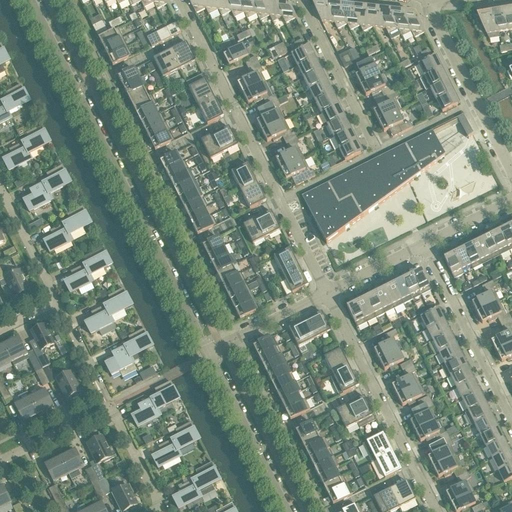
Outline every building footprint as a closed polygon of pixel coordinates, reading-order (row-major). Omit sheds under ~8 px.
[(154,4),(152,0),(140,0),(141,2),(141,3),(144,9),(154,4)] [(164,0),(152,0),(154,4),(157,10),(166,5),(167,5),(164,0)] [(206,9),(201,0),(188,0),(196,15),(205,10),(206,9)] [(219,11),(213,0),(201,0),(206,9),(205,10),(209,16),(218,11),(219,11)] [(231,12),(225,0),(213,0),(219,11),(218,11),(221,17),(231,13),(231,12)] [(244,14),(237,0),(225,0),(231,12),(231,13),(234,19),(244,14)] [(257,15),(249,0),(237,0),(244,14),(247,20),(257,15)] [(270,17),(261,0),(249,0),(257,15),(260,22),(269,17),(270,17)] [(283,18),(274,0),(271,0),(261,0),(270,17),(269,17),(273,23),(282,18),(283,18)] [(287,2),(274,0),(283,18),(282,18),(285,24),(295,20),(296,20),(287,2)] [(312,5),(321,23),(322,23),(334,24),(335,24),(326,6),(324,6),(312,5)] [(339,8),(326,6),(335,24),(334,24),(337,30),(347,25),(339,8)] [(352,9),(339,8),(347,25),(350,32),(360,27),(352,9)] [(364,10),(352,9),(360,27),(363,33),(372,28),(373,28),(364,10)] [(377,12),(364,10),(373,28),(385,30),(386,30),(377,12)] [(390,13),(377,12),(386,30),(385,30),(389,36),(391,40),(400,36),(398,31),(399,31),(390,13)] [(509,31),(511,30),(511,12),(500,14),(509,31)] [(403,15),(390,13),(399,31),(398,31),(400,36),(401,37),(411,33),(411,32),(403,15)] [(132,22),(138,19),(135,14),(129,17),(132,22)] [(498,33),(509,31),(500,14),(489,16),(498,33)] [(416,16),(403,15),(411,32),(411,33),(414,39),(424,34),(425,34),(416,16)] [(500,38),(498,33),(489,16),(478,17),(489,40),(500,38)] [(117,26),(123,24),(120,18),(114,21),(117,26)] [(111,29),(117,26),(114,21),(109,24),(111,29)] [(97,36),(107,31),(102,22),(92,27),(97,36)] [(171,38),(181,33),(176,23),(166,28),(171,38)] [(161,43),(171,38),(166,28),(157,33),(161,43)] [(103,49),(123,39),(118,29),(99,39),(103,49)] [(245,39),(251,37),(248,31),(242,34),(245,39)] [(152,48),(161,43),(157,33),(147,38),(152,48)] [(239,42),(245,39),(242,34),(237,37),(239,42)] [(108,58),(128,48),(123,39),(103,49),(108,58)] [(229,41),(223,44),(226,49),(232,46),(235,44),(233,39),(229,41)] [(298,49),(304,46),(301,41),(295,43),(298,49)] [(292,52),(298,49),(295,43),(290,46),(292,52)] [(186,44),(170,52),(180,71),(196,62),(186,44)] [(220,52),(226,49),(223,44),(217,47),(220,52)] [(276,53),(279,58),(288,53),(283,44),(274,49),(276,53)] [(10,63),(1,45),(0,45),(0,75),(5,73),(2,66),(10,63)] [(374,55),(380,52),(377,46),(371,49),(374,55)] [(241,61),(248,58),(243,47),(236,51),(234,48),(228,52),(229,54),(224,57),(229,67),(234,65),(235,67),(242,64),(241,61)] [(298,67),(313,59),(307,47),(292,55),(298,67)] [(113,67),(132,57),(128,48),(108,58),(113,67)] [(273,61),(279,58),(276,53),(274,49),(267,52),(270,56),(273,61)] [(361,61),(358,56),(354,49),(349,52),(355,64),(361,61)] [(368,58),(374,55),(371,49),(366,52),(368,58)] [(425,59),(431,56),(428,51),(422,54),(425,59)] [(159,57),(153,60),(163,79),(168,76),(180,71),(170,52),(159,57)] [(345,69),(355,64),(349,52),(339,57),(345,69)] [(419,62),(425,59),(422,54),(416,57),(419,62)] [(366,62),(354,68),(354,69),(357,67),(359,72),(360,74),(355,77),(360,87),(380,77),(374,65),(379,62),(377,57),(366,62)] [(256,58),(245,63),(248,69),(258,63),(256,58)] [(424,78),(440,70),(434,58),(418,65),(424,78)] [(304,79),(319,71),(313,59),(298,67),(304,79)] [(405,69),(411,66),(408,60),(403,63),(405,69)] [(243,82),(238,85),(243,95),(262,85),(266,83),(261,74),(263,72),(258,63),(248,69),(251,75),(242,80),(243,82)] [(400,72),(405,69),(403,63),(397,66),(400,72)] [(123,87),(139,80),(134,70),(118,78),(123,87)] [(440,70),(424,78),(420,80),(426,92),(430,89),(446,82),(440,70)] [(309,91),(325,83),(319,71),(304,79),(309,91)] [(380,77),(360,87),(366,97),(371,95),(372,97),(381,93),(384,98),(395,92),(392,87),(390,88),(383,75),(380,77)] [(127,97),(143,89),(139,80),(123,87),(127,97)] [(198,107),(214,99),(205,81),(189,89),(198,107)] [(436,101),(452,93),(446,82),(430,89),(436,101)] [(262,85),(243,95),(248,105),(253,102),(254,105),(263,100),(267,107),(278,101),(275,96),(273,97),(266,83),(262,85)] [(315,103),(331,95),(325,83),(309,91),(315,103)] [(12,99),(2,103),(8,115),(8,114),(11,121),(29,112),(26,105),(30,103),(21,86),(9,92),(12,99)] [(148,98),(148,97),(143,89),(127,97),(132,106),(148,98)] [(378,110),(373,113),(378,123),(398,113),(398,114),(402,112),(395,99),(398,98),(395,92),(384,98),(386,103),(377,108),(378,110)] [(442,113),(458,106),(452,93),(436,101),(442,113)] [(153,107),(156,105),(151,95),(148,97),(148,98),(132,106),(137,115),(152,107),(153,107)] [(321,114),(337,107),(331,95),(315,103),(321,114)] [(207,126),(224,117),(214,99),(198,107),(207,126)] [(262,120),(257,122),(262,133),(285,121),(280,111),(278,108),(280,106),(278,101),(267,107),(258,111),(261,117),(262,120)] [(0,133),(14,126),(11,121),(8,114),(8,115),(2,103),(0,104),(0,133)] [(157,116),(157,115),(153,107),(152,107),(137,115),(141,124),(157,116)] [(327,126),(343,118),(337,107),(321,114),(327,126)] [(398,113),(378,123),(384,133),(389,131),(390,133),(393,138),(402,134),(413,128),(410,123),(404,126),(403,124),(398,114),(398,113)] [(146,133),(165,123),(161,114),(157,115),(157,116),(141,124),(146,133)] [(468,140),(473,136),(463,117),(458,119),(468,140)] [(333,138),(349,130),(343,118),(327,126),(333,138)] [(285,121),(262,133),(267,143),(272,140),(273,143),(277,141),(279,145),(281,147),(286,144),(297,139),(294,134),(292,135),(285,121)] [(170,132),(166,124),(165,123),(146,133),(150,142),(170,132)] [(28,155),(29,155),(51,144),(42,127),(29,133),(32,139),(23,144),(28,155)] [(222,155),(238,147),(229,128),(212,136),(222,155)] [(339,150),(355,142),(349,130),(333,138),(339,150)] [(170,132),(150,142),(155,152),(175,142),(170,132)] [(326,245),(445,157),(432,132),(302,197),(326,245)] [(211,161),(222,155),(212,136),(201,142),(211,161)] [(281,158),(276,160),(281,171),(304,159),(297,145),(299,144),(297,139),(286,144),(289,151),(280,155),(281,158)] [(345,162),(361,154),(355,142),(339,150),(345,162)] [(32,161),(29,155),(28,155),(23,144),(12,149),(15,156),(4,161),(9,173),(32,161)] [(176,154),(160,162),(165,172),(181,164),(181,163),(176,154)] [(304,159),(281,171),(286,181),(291,178),(292,181),(296,187),(305,182),(316,177),(313,172),(311,173),(304,159)] [(181,164),(165,172),(170,181),(186,173),(189,171),(185,162),(181,163),(181,164)] [(241,192),(257,183),(247,165),(231,173),(241,192)] [(49,196),(71,185),(62,167),(50,174),(53,180),(43,185),(49,196)] [(186,173),(170,181),(174,190),(190,182),(194,180),(190,172),(189,171),(186,173)] [(190,182),(174,190),(179,199),(195,191),(199,189),(194,180),(190,182)] [(250,210),(266,202),(257,183),(241,192),(250,210)] [(52,202),(49,196),(43,185),(33,190),(36,196),(24,202),(30,213),(52,202)] [(195,191),(179,199),(184,208),(199,200),(203,199),(203,198),(199,189),(195,191)] [(199,200),(184,208),(188,217),(204,209),(204,210),(208,208),(203,199),(199,200)] [(69,237),(70,237),(91,226),(83,208),(70,214),(73,221),(64,226),(69,237)] [(204,209),(188,217),(193,226),(209,219),(208,218),(204,210),(204,209)] [(264,239),(281,231),(271,212),(255,221),(264,239)] [(209,219),(193,226),(198,236),(217,226),(212,216),(208,218),(209,219)] [(253,245),(264,239),(255,221),(243,226),(253,245)] [(73,243),(70,237),(69,237),(64,226),(53,231),(56,237),(44,243),(50,254),(73,243)] [(511,250),(511,234),(509,228),(508,227),(499,232),(507,248),(509,252),(511,250)] [(507,248),(499,232),(490,236),(491,237),(498,252),(499,252),(501,256),(509,252),(507,248)] [(498,252),(491,237),(490,236),(481,241),(491,261),(501,256),(499,252),(498,252)] [(219,239),(203,247),(208,256),(223,248),(219,239)] [(482,266),(491,261),(481,241),(472,245),(472,246),(482,266)] [(482,266),(472,246),(472,245),(463,250),(471,266),(470,266),(472,270),(482,266)] [(223,248),(208,256),(212,265),(228,257),(223,248)] [(90,278),(90,277),(112,266),(103,249),(90,255),(94,262),(84,266),(90,278)] [(283,276),(299,268),(290,250),(274,258),(283,276)] [(462,271),(462,270),(470,266),(471,266),(463,250),(454,255),(454,256),(462,271)] [(228,257),(212,265),(217,275),(233,267),(237,264),(232,255),(228,257)] [(462,271),(454,256),(454,255),(444,259),(454,280),(464,275),(462,270),(462,271)] [(93,284),(90,277),(90,278),(84,266),(74,271),(77,278),(65,284),(71,295),(93,284)] [(233,267),(217,275),(221,284),(237,276),(237,275),(233,267)] [(11,271),(3,275),(0,268),(0,282),(5,280),(15,299),(30,291),(20,271),(13,275),(11,271)] [(308,286),(299,268),(283,276),(286,282),(280,285),(286,296),(292,293),(292,294),(308,286)] [(412,277),(421,296),(431,291),(421,271),(411,276),(412,277)] [(237,276),(221,284),(226,293),(246,283),(241,273),(237,275),(237,276)] [(421,296),(412,277),(411,276),(402,280),(412,301),(421,296)] [(403,305),(412,301),(402,280),(393,285),(394,286),(403,305)] [(477,301),(472,304),(477,314),(500,303),(493,289),(495,288),(492,282),(481,288),(485,294),(476,299),(477,301)] [(246,283),(226,293),(231,302),(250,292),(246,283)] [(403,305),(394,286),(393,285),(384,290),(394,310),(403,305)] [(102,299),(108,296),(105,290),(99,293),(102,299)] [(110,318),(111,318),(132,307),(124,290),(111,296),(114,302),(104,307),(110,318)] [(385,314),(394,310),(384,290),(375,294),(375,295),(385,314)] [(250,292),(231,302),(235,311),(255,301),(250,293),(250,292)] [(385,314),(375,295),(375,294),(366,299),(376,319),(385,314)] [(367,324),(376,319),(366,299),(357,303),(357,304),(367,324)] [(255,301),(235,311),(240,321),(256,313),(260,311),(255,301)] [(367,324),(357,304),(357,303),(347,308),(357,328),(367,324)] [(500,303),(477,314),(482,324),(487,322),(488,324),(498,320),(501,326),(511,320),(509,315),(507,316),(500,303)] [(116,330),(111,318),(110,318),(104,307),(94,312),(97,319),(85,325),(91,336),(99,331),(102,337),(116,330)] [(436,310),(421,318),(427,330),(442,322),(436,310)] [(315,340),(331,332),(322,313),(305,321),(315,340)] [(496,340),(491,342),(496,353),(511,344),(511,321),(511,320),(501,326),(504,333),(495,337),(496,340)] [(298,348),(315,340),(305,321),(289,330),(298,348)] [(442,322),(427,330),(433,342),(448,334),(442,322)] [(47,349),(54,345),(45,326),(31,333),(41,352),(35,354),(42,370),(50,366),(45,355),(47,349)] [(145,352),(153,348),(144,330),(131,337),(135,343),(125,348),(133,363),(147,356),(145,352)] [(122,341),(128,337),(125,331),(119,335),(122,341)] [(392,339),(398,336),(395,331),(375,341),(379,348),(374,351),(379,361),(398,352),(392,339)] [(433,342),(428,344),(434,356),(438,354),(454,346),(448,334),(433,342)] [(274,349),(278,347),(273,337),(253,347),(258,357),(274,349)] [(17,340),(4,346),(12,363),(14,367),(23,362),(29,359),(36,373),(42,370),(35,356),(33,351),(32,351),(33,352),(27,355),(23,346),(21,347),(17,340)] [(511,344),(496,353),(501,363),(507,360),(508,363),(511,360),(511,344)] [(4,346),(0,348),(0,368),(12,363),(4,346)] [(454,346),(438,354),(444,366),(460,358),(454,346)] [(282,356),(278,347),(274,349),(258,357),(263,366),(279,358),(278,358),(282,356)] [(137,371),(133,363),(125,348),(115,353),(118,359),(106,365),(112,376),(120,372),(122,378),(137,371)] [(333,377),(350,369),(340,350),(324,358),(333,377)] [(396,366),(404,362),(398,352),(379,361),(384,372),(389,369),(391,371),(398,368),(396,366)] [(267,375),(287,365),(282,356),(278,358),(279,358),(263,366),(267,375)] [(444,366),(441,367),(447,379),(450,377),(466,370),(460,358),(444,366)] [(405,378),(416,372),(411,361),(400,367),(405,378)] [(272,384),(291,374),(287,365),(267,375),(272,384)] [(52,371),(50,372),(48,367),(43,370),(50,384),(56,381),(66,400),(81,393),(71,373),(63,378),(61,374),(52,371)] [(339,397),(359,387),(350,369),(333,377),(330,378),(339,397)] [(42,370),(36,373),(43,387),(49,384),(42,370)] [(466,370),(450,377),(456,389),(472,381),(466,370)] [(277,393),(296,384),(291,374),(272,384),(277,393)] [(397,397),(420,386),(415,375),(404,381),(403,378),(396,382),(397,384),(392,387),(397,397)] [(472,381),(456,389),(462,401),(478,393),(472,381)] [(157,412),(157,411),(179,400),(170,383),(158,389),(161,396),(151,400),(157,412)] [(297,395),(301,393),(296,384),(277,393),(281,403),(297,395)] [(414,401),(425,396),(420,386),(397,397),(402,407),(407,405),(409,407),(415,404),(414,401)] [(0,392),(6,405),(13,402),(6,388),(0,391),(0,392)] [(45,390),(30,398),(38,415),(51,408),(48,400),(49,399),(45,390)] [(21,403),(15,406),(19,414),(21,414),(25,421),(38,415),(30,398),(29,396),(27,393),(19,398),(20,401),(21,403)] [(478,393),(462,401),(468,413),(484,405),(478,393)] [(301,404),(301,403),(297,395),(281,403),(286,412),(301,404)] [(376,421),(374,416),(364,397),(348,406),(357,425),(359,429),(376,421)] [(429,397),(418,402),(420,408),(431,402),(429,397)] [(160,418),(157,411),(157,412),(151,400),(141,405),(144,412),(132,418),(138,429),(160,418)] [(301,404),(286,412),(290,421),(310,411),(305,401),(301,403),(301,404)] [(415,420),(410,422),(415,433),(434,423),(428,410),(434,408),(431,402),(420,408),(411,412),(414,417),(415,420)] [(468,413),(465,415),(471,426),(474,425),(490,417),(484,405),(468,413)] [(346,430),(357,425),(348,406),(336,411),(346,430)] [(490,417),(474,425),(480,436),(495,429),(490,417)] [(434,423),(415,433),(420,443),(425,440),(427,443),(436,438),(438,443),(449,438),(446,433),(445,433),(439,421),(434,423)] [(317,434),(320,432),(315,422),(296,432),(301,441),(316,433),(317,434)] [(181,436),(172,441),(177,452),(181,458),(180,458),(195,450),(192,445),(200,441),(191,424),(178,430),(181,436)] [(495,429),(480,436),(486,448),(501,440),(495,429)] [(321,442),(317,434),(316,433),(301,441),(305,451),(321,442)] [(371,463),(376,461),(392,453),(383,435),(362,445),(371,463)] [(109,449),(108,450),(102,438),(87,445),(97,465),(104,461),(105,463),(114,458),(109,449)] [(433,456),(428,458),(433,469),(456,457),(450,444),(452,443),(449,438),(438,443),(429,448),(432,453),(433,456)] [(310,460),(329,450),(324,440),(321,442),(305,451),(310,460)] [(501,440),(486,448),(492,460),(507,452),(501,440)] [(164,452),(153,458),(158,470),(181,458),(177,452),(172,441),(161,446),(164,452)] [(314,469),(334,459),(329,450),(310,460),(314,469)] [(84,468),(79,459),(78,460),(74,452),(60,459),(69,475),(71,481),(72,480),(72,481),(81,476),(78,471),(84,468)] [(511,461),(507,452),(492,460),(498,472),(511,464),(511,461)] [(385,479),(401,471),(392,453),(376,461),(385,479)] [(456,457),(433,469),(438,479),(443,476),(444,479),(454,474),(456,479),(467,474),(464,468),(462,469),(456,457)] [(53,483),(69,475),(60,459),(47,466),(51,473),(49,474),(53,483)] [(335,470),(339,468),(334,459),(314,469),(319,478),(335,470)] [(212,486),(220,482),(211,464),(198,471),(202,477),(192,482),(201,499),(201,498),(215,491),(212,486)] [(511,464),(498,472),(504,484),(511,479),(511,464)] [(99,482),(94,472),(92,468),(85,472),(92,485),(99,482)] [(99,482),(104,479),(99,469),(94,472),(99,482)] [(339,479),(339,478),(335,470),(319,478),(323,487),(339,479)] [(467,474),(456,479),(459,485),(470,479),(467,474)] [(328,496),(348,486),(343,477),(339,478),(339,479),(323,487),(328,496)] [(118,486),(111,490),(105,479),(104,479),(99,482),(106,496),(112,493),(121,511),(124,511),(129,509),(130,510),(133,509),(136,507),(136,506),(137,506),(128,487),(120,491),(118,486)] [(99,499),(106,496),(99,482),(92,485),(99,499)] [(203,503),(201,498),(201,499),(192,482),(182,487),(185,493),(173,499),(179,510),(187,506),(189,510),(203,503)] [(406,482),(390,490),(399,509),(416,501),(406,482)] [(470,495),(474,493),(469,483),(458,488),(457,485),(450,489),(451,491),(446,494),(451,504),(470,495)] [(333,506),(352,496),(348,486),(328,496),(333,506)] [(56,504),(62,500),(55,487),(49,490),(56,504)] [(7,495),(5,496),(1,488),(0,489),(0,509),(11,504),(7,495)] [(380,511),(393,511),(399,509),(390,490),(373,498),(380,511)] [(475,505),(470,495),(451,504),(454,511),(461,511),(467,511),(469,511),(468,508),(475,505)] [(60,511),(68,511),(62,500),(56,504),(60,511)] [(105,511),(106,511),(101,503),(86,511),(105,511)]
